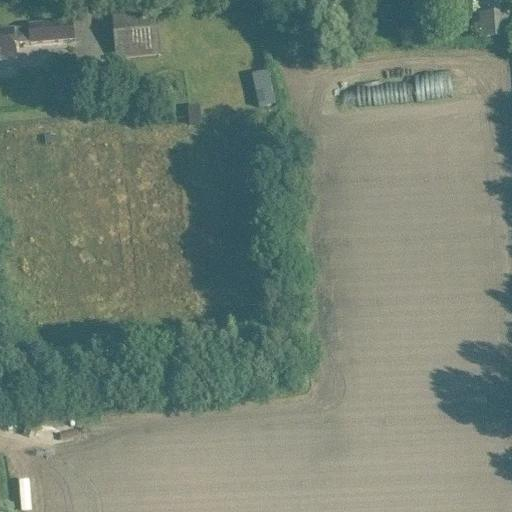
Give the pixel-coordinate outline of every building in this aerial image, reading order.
[(114,40),(116,60),(160,55),(158,35),(156,36),(154,17),(114,21),(116,40),(114,40)] [(511,17),(487,18),(487,44),(511,43),(511,17)] [(0,61),(17,60),(15,46),(74,39),(73,23),(28,27),(28,30),(14,31),(14,30),(0,31),(0,61)] [(266,111),(280,109),(277,78),(263,79),(266,111)] [(197,130),(208,130),(208,111),(197,111),(197,130)]
